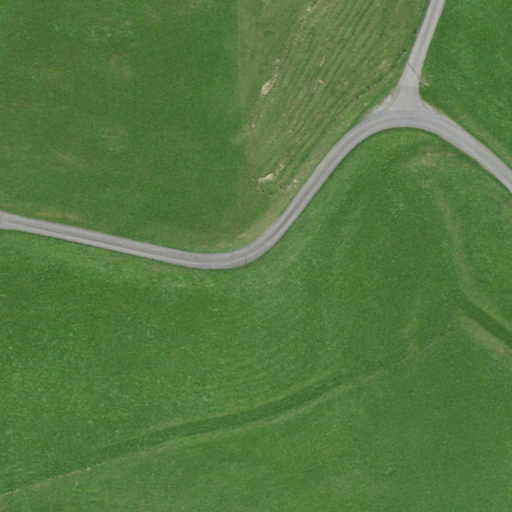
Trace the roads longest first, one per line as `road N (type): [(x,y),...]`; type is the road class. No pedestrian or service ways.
road 1 (unclassified): [(511,184),(451,132),(402,118),(352,138),(273,235),(237,259),(172,257),(0,217)]
road 2 (track): [(402,118),(437,0)]
